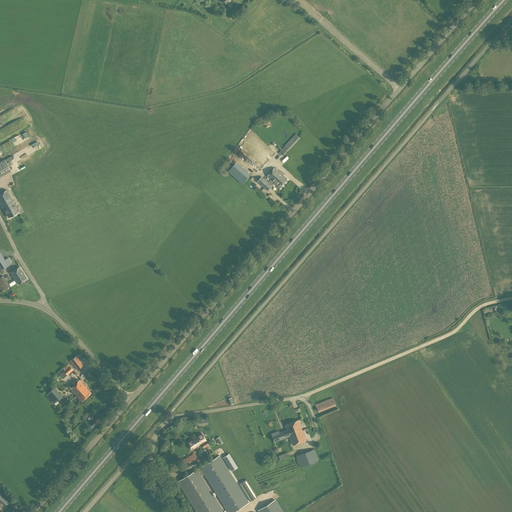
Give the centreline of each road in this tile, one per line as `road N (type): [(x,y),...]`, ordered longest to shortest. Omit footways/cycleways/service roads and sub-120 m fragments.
road 1 (primary): [(59,511),(503,0)]
road 2 (unclassified): [(129,399),(477,0)]
road 3 (track): [(308,393),(457,329),(476,307),(511,297)]
road 4 (unclassified): [(151,446),(177,415),(308,393)]
road 5 (unclassified): [(129,399),(51,312),(0,300)]
road 6 (unclassified): [(33,511),(129,399)]
road 7 (track): [(294,0),(398,89)]
